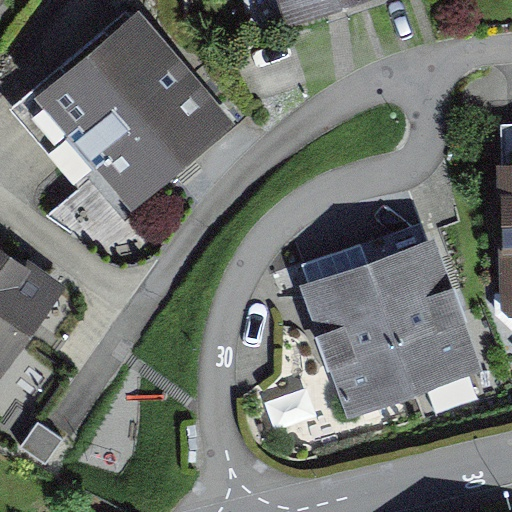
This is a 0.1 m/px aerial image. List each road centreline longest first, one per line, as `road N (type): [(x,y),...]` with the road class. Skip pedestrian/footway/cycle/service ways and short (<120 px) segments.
road 1 (residential): [(238,511),(219,433),(216,372),(233,290),(264,238),(318,197),(402,166),(419,149),(433,106),(419,67)]
road 2 (residential): [(62,417),(212,209),(278,138),(351,93),(419,67)]
road 3 (unclassified): [(511,456),(279,511)]
